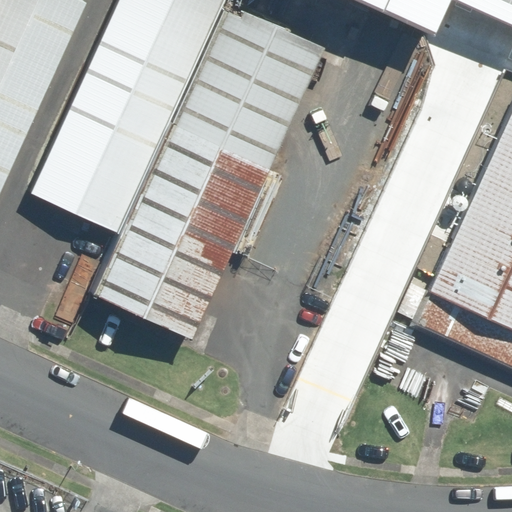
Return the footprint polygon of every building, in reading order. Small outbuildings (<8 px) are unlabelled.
[(0,0),(0,183),(82,0),(0,0)] [(218,0),(111,0),(26,189),(116,228),(218,0)] [(324,41),(232,0),(223,0),(93,291),(191,335),(324,41)] [(511,0),(366,0),(440,36),(452,0),(460,0),(511,24),(511,0)] [(511,102),(423,316),(511,353),(511,102)]
